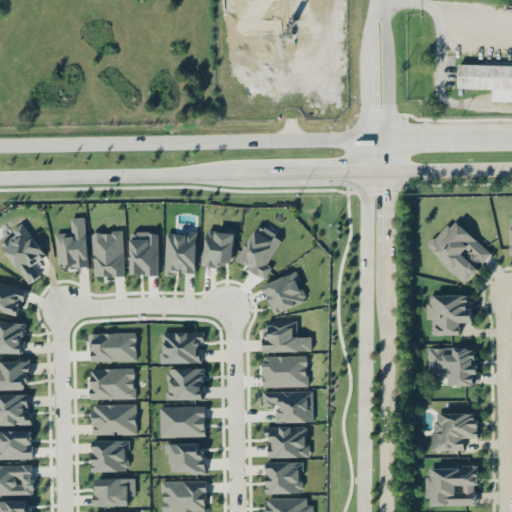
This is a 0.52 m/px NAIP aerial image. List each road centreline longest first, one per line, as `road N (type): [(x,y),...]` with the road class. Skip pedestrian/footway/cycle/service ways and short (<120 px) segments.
road 1 (secondary): [(0,177),(389,171)]
road 2 (secondary): [(388,140),(0,144)]
road 3 (tertiary): [(384,511),(389,171)]
road 4 (tertiary): [(366,172),(361,511)]
road 5 (residential): [(501,511),(506,293)]
road 6 (residential): [(236,511),(234,307)]
road 7 (residential): [(65,511),(65,308)]
road 8 (residential): [(65,308),(234,307)]
road 9 (secondary): [(511,137),(388,140)]
road 10 (secondary): [(389,171),(511,168)]
